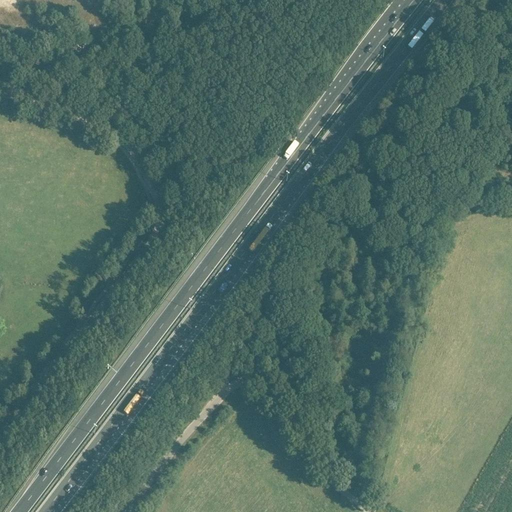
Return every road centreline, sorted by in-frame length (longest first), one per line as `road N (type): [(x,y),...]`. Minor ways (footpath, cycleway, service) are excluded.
road 1 (motorway): [(45,511),(444,0)]
road 2 (motorway): [(413,0),(17,511)]
road 3 (unclassified): [(127,511),(241,381),(259,386),(336,485),(369,511)]
road 4 (track): [(160,224),(150,248),(0,442)]
road 5 (unknown): [(233,33),(244,80),(268,106),(195,195),(160,224)]
road 6 (unknown): [(139,511),(241,394),(260,397),(301,441)]
road 7 (track): [(0,94),(116,139),(160,224)]
